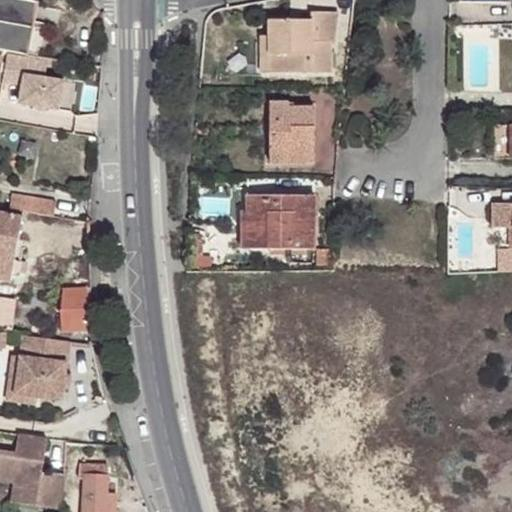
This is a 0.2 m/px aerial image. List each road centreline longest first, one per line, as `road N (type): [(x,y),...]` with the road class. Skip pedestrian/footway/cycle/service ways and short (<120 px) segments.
road 1 (residential): [(188,511),(162,418),(142,285),(137,0)]
road 2 (residential): [(352,181),(410,162),(429,128),(429,0)]
